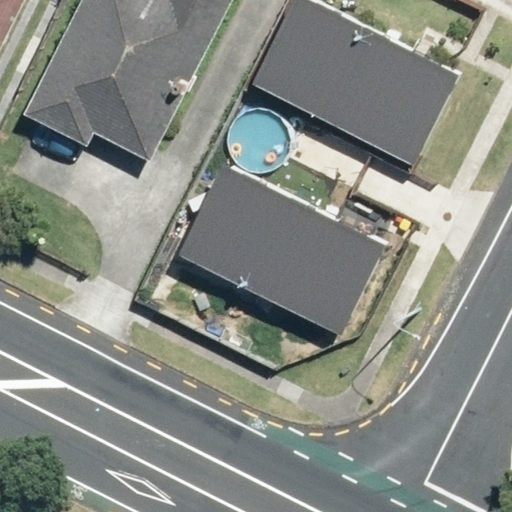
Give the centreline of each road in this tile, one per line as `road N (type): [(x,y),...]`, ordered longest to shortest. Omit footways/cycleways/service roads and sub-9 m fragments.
road 1 (secondary): [(0,367),(287,511)]
road 2 (residential): [(511,345),(429,511)]
